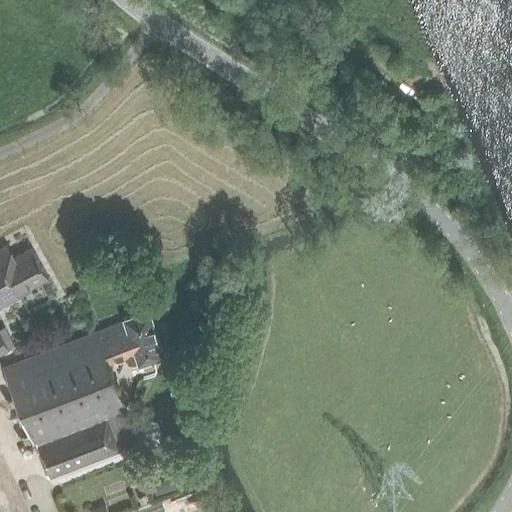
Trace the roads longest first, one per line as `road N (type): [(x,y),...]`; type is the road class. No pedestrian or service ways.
road 1 (tertiary): [(511,322),(455,228),(398,177),(130,0)]
road 2 (track): [(274,97),(310,58),(330,50),(351,51),(415,94)]
